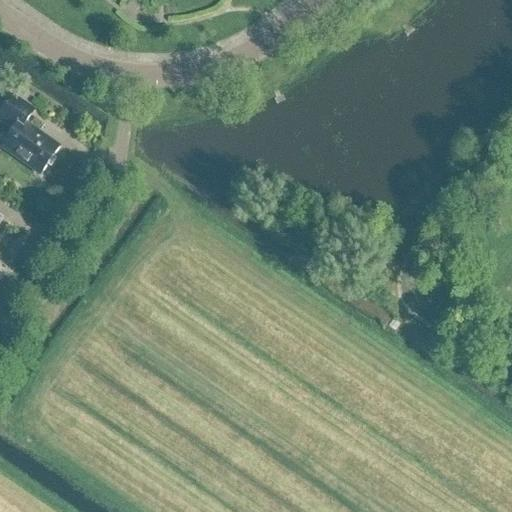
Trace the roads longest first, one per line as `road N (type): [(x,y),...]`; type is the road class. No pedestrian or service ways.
road 1 (residential): [(0,347),(114,187),(128,75)]
road 2 (residential): [(321,0),(233,61),(185,74),(128,75)]
road 3 (residential): [(128,75),(64,55),(0,13)]
